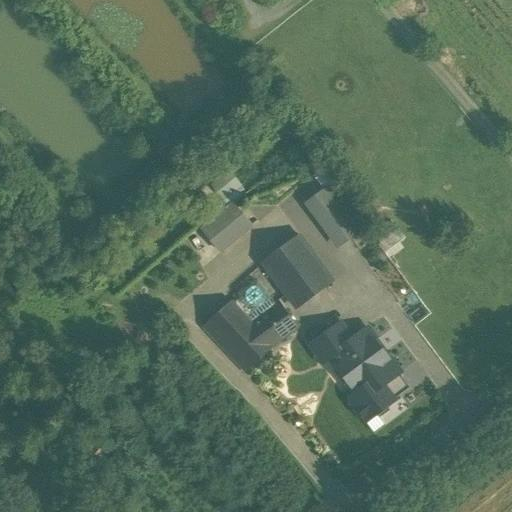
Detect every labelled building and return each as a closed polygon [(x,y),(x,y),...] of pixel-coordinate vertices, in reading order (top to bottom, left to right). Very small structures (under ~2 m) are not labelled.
[(241,185),(230,172),(213,186),(223,199),(241,185)] [(317,196),(306,205),(338,247),(366,226),(334,184),(317,196)] [(220,214),(202,229),(212,241),(221,252),(254,225),(235,202),(220,214)] [(299,235),(264,262),(299,308),(334,282),(299,235)] [(237,296),(258,315),(280,292),(258,273),(237,296)] [(251,326),(230,304),(204,328),(246,373),(271,349),(251,326)] [(276,304),(251,326),(271,349),(297,326),(276,304)] [(313,343),(328,333),(321,323),(306,333),(313,343)] [(353,339),(342,323),(311,345),(322,361),(330,356),(353,339)] [(353,339),(330,356),(357,392),(350,397),(351,402),(366,422),(378,413),(380,416),(390,410),(387,407),(398,399),(386,383),(401,373),(368,328),(357,337),(353,339)] [(92,465),(81,474),(98,493),(109,484),(92,465)]
